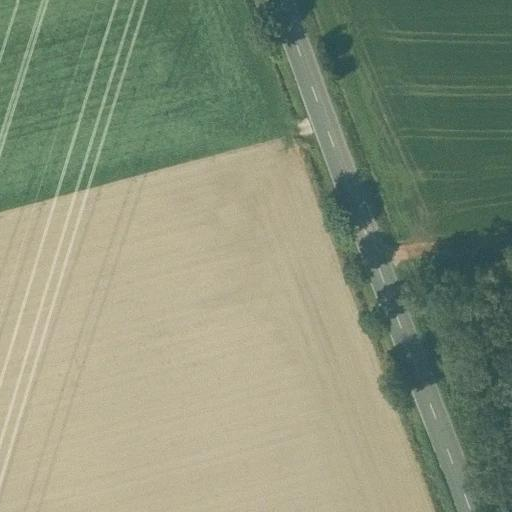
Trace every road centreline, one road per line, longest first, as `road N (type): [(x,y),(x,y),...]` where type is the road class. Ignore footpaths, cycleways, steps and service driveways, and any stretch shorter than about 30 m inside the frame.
road 1 (secondary): [(280,0),(470,511)]
road 2 (track): [(511,232),(373,252)]
